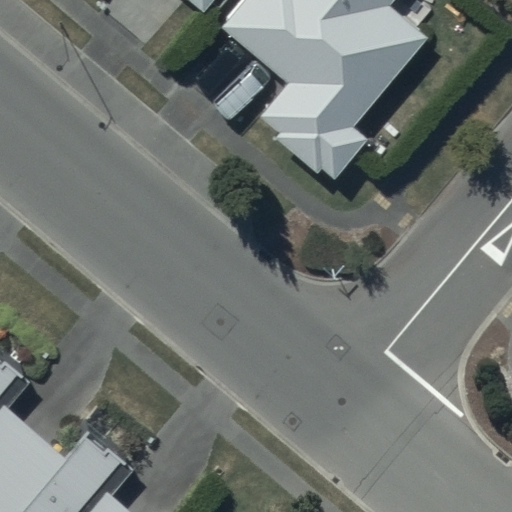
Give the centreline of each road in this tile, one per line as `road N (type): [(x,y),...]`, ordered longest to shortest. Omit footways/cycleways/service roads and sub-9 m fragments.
road 1 (tertiary): [(0,110),(342,398)]
road 2 (residential): [(511,199),(342,398)]
road 3 (tertiary): [(342,398),(475,511)]
